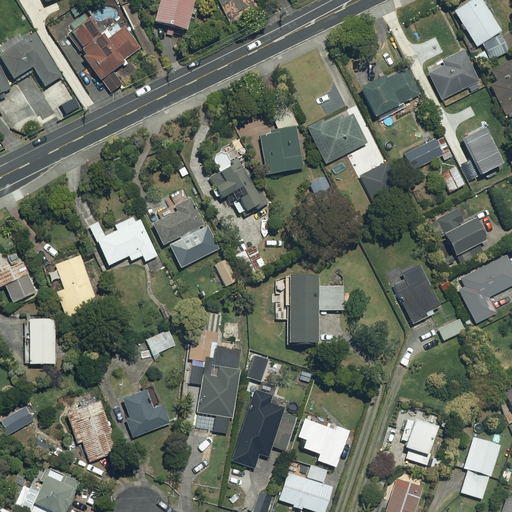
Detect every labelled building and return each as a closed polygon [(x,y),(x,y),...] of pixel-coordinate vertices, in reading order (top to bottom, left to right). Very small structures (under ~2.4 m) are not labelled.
[(163,35),(169,37),(170,31),(181,33),(189,0),(154,0),(148,25),(165,29),(163,35)] [(212,0),(226,28),(256,13),(249,0),(212,0)] [(485,0),(474,0),(457,11),(479,46),(505,30),(485,0)] [(43,8),(48,20),(62,14),(57,2),(43,8)] [(67,12),(72,19),(81,13),(76,6),(67,12)] [(97,35),(95,37),(84,21),(84,20),(62,36),(79,58),(76,60),(94,83),(119,65),(121,68),(124,65),(121,61),(137,50),(121,28),(102,42),(97,35)] [(27,70),(39,89),(57,78),(29,35),(15,44),(12,39),(3,44),(6,50),(0,54),(0,71),(7,82),(27,70)] [(439,90),(444,99),(482,80),(466,49),(444,60),(446,65),(430,72),(432,75),(421,81),(428,95),(439,90)] [(493,84),(509,114),(511,112),(511,60),(495,70),(500,80),(493,84)] [(364,86),(379,116),(404,104),(404,103),(423,93),(410,67),(390,77),(389,74),(364,86)] [(21,90),(10,97),(17,109),(29,101),(21,90)] [(309,126),(327,164),(370,142),(355,113),(346,118),(344,115),(328,123),(326,118),(309,126)] [(262,134),(268,174),(306,168),(299,125),(274,129),(274,133),(262,134)] [(414,169),(445,154),(437,138),(406,153),(414,169)] [(244,211),(246,216),(270,203),(264,192),(262,194),(241,156),(234,160),(230,153),(225,151),(219,154),(218,160),(223,170),(212,176),(224,198),(235,192),(239,199),(235,202),(241,213),(244,211)] [(430,166),(433,172),(445,166),(443,161),(437,165),(436,163),(430,166)] [(443,172),(453,192),(468,184),(458,165),(443,172)] [(367,181),(377,201),(400,189),(390,169),(367,181)] [(311,183),(321,203),(336,196),(327,176),(311,183)] [(155,223),(166,244),(206,224),(193,197),(178,205),(180,210),(155,223)] [(447,234),(449,233),(460,255),(491,239),(480,217),(464,225),(463,223),(467,221),(460,208),(440,218),(447,234)] [(354,217),(358,224),(367,220),(363,213),(354,217)] [(100,239),(111,265),(131,255),(133,260),(145,255),(147,261),(160,255),(143,219),(138,221),(135,216),(117,224),(120,230),(100,239)] [(205,242),(216,264),(228,258),(217,237),(205,242)] [(236,255),(247,276),(267,266),(257,244),(236,255)] [(461,289),(478,323),(500,312),(492,297),(511,286),(511,259),(509,254),(462,278),(467,286),(461,289)] [(100,306),(83,255),(45,268),(54,295),(59,293),(68,318),(100,306)] [(454,255),(443,260),(446,266),(456,261),(454,255)] [(8,285),(15,302),(38,291),(30,274),(31,273),(25,261),(12,267),(9,262),(0,265),(0,283),(2,287),(8,285)] [(290,344),(322,344),(322,310),(346,310),(346,286),(322,286),(322,274),(294,274),(294,276),(290,276),(290,344)] [(218,280),(222,288),(231,283),(226,275),(218,280)] [(400,292),(415,324),(431,316),(429,313),(444,305),(436,290),(433,291),(428,282),(426,283),(423,276),(411,282),(412,285),(400,292)] [(160,308),(164,316),(170,314),(166,305),(160,308)] [(32,318),(32,363),(57,363),(57,318),(32,318)] [(441,329),(446,340),(467,330),(464,325),(467,323),(464,318),(441,329)] [(207,362),(199,411),(234,418),(243,369),(215,364),(221,332),(195,327),(190,359),(207,362)] [(148,340),(154,354),(176,345),(170,330),(148,340)] [(246,372),(253,373),(254,367),(256,367),(258,357),(250,355),(246,372)] [(318,379),(329,383),(331,379),(320,374),(318,379)] [(128,418),(135,437),(172,423),(165,404),(156,407),(149,389),(125,399),(132,417),(128,418)] [(254,451),(271,457),(288,407),(273,402),(275,395),(257,389),(248,416),(254,418),(248,434),(259,438),(254,451)] [(84,442),(91,461),(121,451),(103,401),(68,413),(79,443),(84,442)] [(2,421),(10,434),(36,420),(27,406),(2,421)] [(320,460),(339,467),(353,430),(340,425),(339,430),(308,418),(301,437),(310,440),(307,448),(323,453),(320,460)] [(409,458),(429,465),(443,426),(420,418),(418,422),(410,419),(403,439),(411,442),(409,447),(412,448),(409,458)] [(470,469),(493,476),(503,445),(480,438),(470,469)] [(442,460),(434,457),(428,471),(437,475),(442,460)] [(309,477),(325,482),(329,470),(313,465),(309,477)] [(32,511),(67,511),(82,482),(52,468),(52,469),(49,467),(43,481),(46,482),(32,511)] [(281,500),(318,511),(327,511),(335,487),(290,472),(281,500)] [(387,511),(417,511),(426,486),(399,478),(387,511)] [(253,511),(269,511),(275,496),(261,492),(253,511)]
